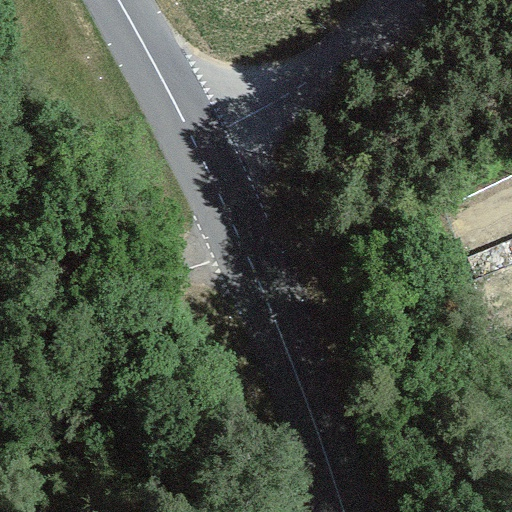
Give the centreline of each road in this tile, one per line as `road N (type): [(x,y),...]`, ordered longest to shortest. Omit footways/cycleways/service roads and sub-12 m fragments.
road 1 (secondary): [(343,511),(201,150)]
road 2 (unclassified): [(201,150),(328,67),(402,0)]
road 3 (track): [(0,280),(249,272)]
road 4 (secondary): [(201,150),(118,0)]
